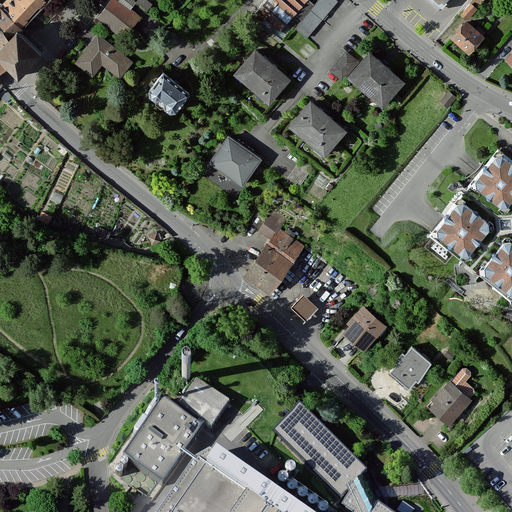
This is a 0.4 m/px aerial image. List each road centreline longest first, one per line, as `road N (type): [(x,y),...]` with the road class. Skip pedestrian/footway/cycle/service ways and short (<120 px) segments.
road 1 (unclassified): [(465,511),(335,375),(228,281)]
road 2 (unclassified): [(228,281),(19,88)]
road 3 (residential): [(228,281),(101,432),(99,511)]
road 4 (residential): [(487,94),(377,231)]
road 5 (tertiary): [(487,94),(367,0)]
